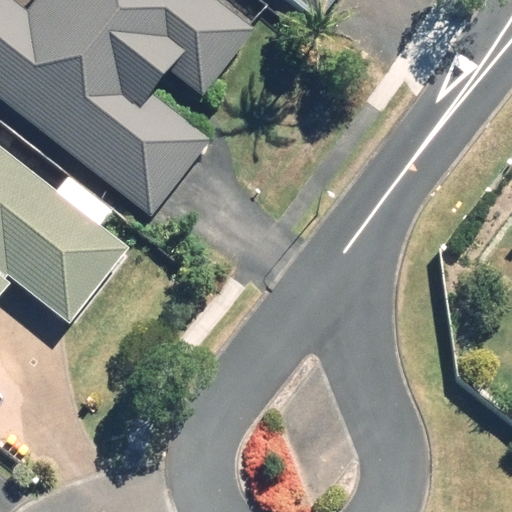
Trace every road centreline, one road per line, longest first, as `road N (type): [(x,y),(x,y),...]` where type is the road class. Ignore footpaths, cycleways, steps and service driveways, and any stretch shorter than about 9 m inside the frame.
road 1 (residential): [(350,267),(511,28)]
road 2 (residential): [(350,267),(346,315),(387,450),(387,511)]
road 3 (residential): [(239,384),(350,267)]
road 4 (residential): [(217,511),(210,481),(215,421),(239,384)]
